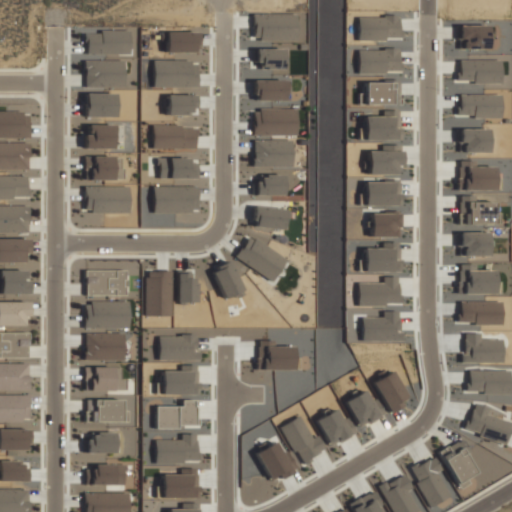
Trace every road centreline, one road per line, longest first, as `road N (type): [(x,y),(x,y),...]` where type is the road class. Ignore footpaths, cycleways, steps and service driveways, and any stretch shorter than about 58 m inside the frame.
road 1 (residential): [(270,511),(412,433),(432,407),(426,0)]
road 2 (residential): [(53,511),(54,0)]
road 3 (residential): [(221,0),(223,210),(216,232),(197,243),(53,243)]
road 4 (residential): [(223,353),(224,511)]
